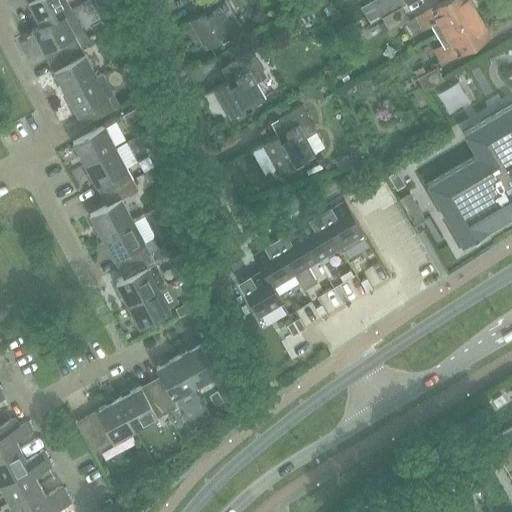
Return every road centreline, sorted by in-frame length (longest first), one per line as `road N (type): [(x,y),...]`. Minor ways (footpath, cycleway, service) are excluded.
road 1 (secondary): [(363,369),(250,453),(191,511)]
road 2 (residential): [(217,207),(154,0)]
road 3 (residential): [(363,369),(334,321),(413,272),(381,218)]
road 4 (secondary): [(232,511),(295,461),(385,407)]
road 5 (secondary): [(511,275),(363,369)]
road 6 (residential): [(28,163),(57,142),(0,34)]
road 7 (secondary): [(385,407),(511,327)]
road 8 (residential): [(96,291),(28,163)]
